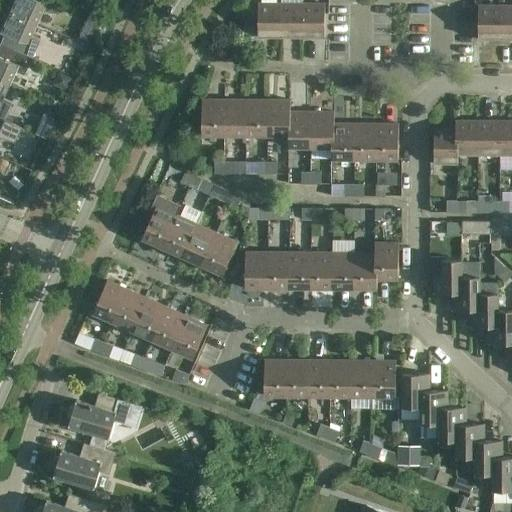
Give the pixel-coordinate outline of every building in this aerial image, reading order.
[(40,0),(4,0),(1,6),(37,22),(43,9),(53,13),(55,8),(59,9),(63,10),(67,10),(71,10),(75,8),(79,5),(81,2),(81,1),(80,0),(43,0),(43,1),(40,0)] [(258,37),(280,38),(280,3),(258,3),(258,37)] [(280,38),(302,38),(302,3),(280,3),(280,38)] [(302,3),(302,38),(325,38),(325,3),(302,3)] [(478,39),(500,40),(500,5),(478,5),(478,39)] [(511,5),(500,5),(500,40),(511,39),(511,5)] [(0,29),(25,41),(20,52),(33,58),(41,40),(31,36),(37,22),(1,6),(0,9),(0,29)] [(0,56),(0,80),(9,84),(15,71),(25,75),(33,58),(20,52),(15,63),(0,56)] [(9,84),(0,80),(0,117),(5,120),(13,102),(3,98),(9,84)] [(202,134),(224,134),(224,98),(202,98),(202,134)] [(246,134),(246,98),(224,98),(224,134),(246,134)] [(268,99),(246,98),(246,134),(268,134),(268,99)] [(268,99),(268,134),(289,134),(289,111),(290,111),(291,99),(268,99)] [(311,111),(290,111),(289,111),(289,134),(288,146),(311,146),(311,111)] [(311,111),(311,146),(332,146),(333,146),(333,122),(334,122),(334,111),(311,111)] [(0,138),(16,143),(23,128),(5,120),(0,117),(0,138)] [(458,155),(478,155),(478,120),(455,120),(455,129),(456,129),(456,155),(458,155)] [(500,155),(500,121),(478,120),(478,155),(500,155)] [(511,155),(511,120),(500,121),(500,155),(511,155)] [(355,122),(334,122),(333,122),(333,146),(332,146),(332,158),(354,158),(355,122)] [(354,158),(376,158),(376,123),(355,122),(354,158)] [(399,123),(376,123),(376,158),(399,158),(399,123)] [(458,164),(458,155),(456,155),(456,129),(455,129),(434,129),(434,164),(458,164)] [(214,172),(224,172),(224,160),(215,160),(214,172)] [(234,161),(224,160),(224,172),(234,173),(234,161)] [(258,172),(268,173),(268,161),(258,161),(258,172)] [(277,161),(268,161),(268,173),(277,173),(277,161)] [(191,185),(196,174),(186,170),(181,180),(191,185)] [(311,183),(311,171),(301,171),(301,182),(311,183)] [(321,171),(311,171),(311,183),(321,183),(321,171)] [(204,178),(196,174),(191,185),(200,189),(205,178),(204,178)] [(344,195),(354,195),(354,184),(344,183),(344,195)] [(386,184),(376,183),(376,195),(386,195),(386,184)] [(354,184),(354,195),(364,195),(364,184),(354,184)] [(229,203),(234,192),(225,188),(220,198),(229,203)] [(243,196),(234,192),(229,203),(238,207),(243,196)] [(151,216),(142,237),(162,246),(177,214),(181,205),(157,194),(148,214),(151,216)] [(456,212),(456,201),(447,201),(446,212),(456,212)] [(466,201),(456,201),(456,212),(467,212),(466,201)] [(500,213),(500,201),(490,201),(490,212),(500,213)] [(510,201),(500,201),(500,213),(510,213),(510,201)] [(259,219),(269,219),(269,206),(259,206),(259,219)] [(269,206),(269,219),(279,219),(279,206),(269,206)] [(302,219),(311,219),(312,207),(302,207),(302,219)] [(321,207),(312,207),(311,219),(321,219),(321,207)] [(345,219),(355,219),(355,207),(345,207),(345,219)] [(365,207),(355,207),(355,219),(365,219),(365,207)] [(385,219),(385,207),(375,207),(375,220),(385,219)] [(177,214),(162,246),(182,255),(197,223),(177,214)] [(480,221),(462,221),(462,231),(462,234),(480,234),(491,234),(491,221),(480,221)] [(197,223),(182,255),(202,264),(217,232),(197,223)] [(237,241),(217,232),(202,264),(222,273),(237,241)] [(376,277),(377,277),(399,277),(399,242),(375,242),(375,252),(376,252),(376,277)] [(268,286),(268,251),(245,251),(245,286),(268,286)] [(289,251),(268,251),(268,286),(289,286),(289,251)] [(311,251),(289,251),(289,286),(311,286),(311,251)] [(333,251),(311,251),(311,286),(333,286),(333,251)] [(354,252),(333,251),(333,286),(354,286),(354,252)] [(375,252),(354,252),(354,286),(377,287),(377,277),(376,277),(376,252),(375,252)] [(462,259),(445,260),(445,256),(429,256),(429,278),(434,278),(435,293),(452,293),(452,292),(461,292),(461,276),(462,276),(462,262),(462,259)] [(511,274),(511,273),(505,266),(498,274),(505,281),(511,274)] [(453,293),(453,310),(471,310),(471,309),(479,309),(479,293),(480,293),(480,276),(462,276),(461,276),(461,292),(453,292),(453,293)] [(113,320),(128,288),(107,279),(93,311),(113,320)] [(133,329),(148,297),(128,288),(113,320),(133,329)] [(471,327),(489,327),(489,326),(497,326),(497,310),(498,310),(498,293),(480,293),(479,293),(479,309),(471,309),(471,310),(471,327)] [(167,306),(148,297),(133,329),(153,338),(167,306)] [(167,306),(153,338),(172,347),(187,315),(167,306)] [(511,309),(498,310),(497,310),(497,326),(489,326),(489,327),(489,343),(507,343),(511,342),(511,309)] [(208,324),(187,315),(172,347),(193,357),(208,324)] [(100,352),(104,341),(95,337),(91,348),(100,352)] [(114,345),(104,341),(100,352),(110,356),(114,345)] [(140,367),(145,356),(136,352),(131,364),(140,367)] [(154,359),(145,356),(140,367),(150,371),(154,359)] [(264,394),(286,394),(287,359),(264,358),(264,394)] [(287,359),(286,394),(308,394),(308,359),(287,359)] [(308,359),(308,394),(330,394),(330,359),(308,359)] [(330,359),(330,394),(352,394),(352,359),(330,359)] [(352,359),(352,394),(374,395),(374,359),(352,359)] [(396,359),(374,359),(374,395),(396,395),(396,359)] [(185,372),(175,368),(172,379),(181,382),(185,372)] [(430,391),(430,390),(430,373),(402,374),(403,407),(421,407),(421,391),(430,391)] [(421,424),(439,424),(439,408),(448,408),(448,407),(448,390),(430,390),(430,391),(421,391),(421,407),(421,424)] [(131,402),(105,394),(101,407),(76,399),(74,406),(72,406),(69,408),(67,414),(68,417),(70,418),(68,425),(109,437),(114,420),(124,424),(131,402)] [(263,401),(254,397),(250,409),(259,412),(263,401)] [(439,424),(439,440),(457,440),(457,424),(466,424),(466,407),(448,407),(448,408),(439,408),(439,424)] [(296,414),(286,410),(282,420),(292,424),(296,414)] [(325,437),(329,426),(320,423),(316,433),(325,437)] [(457,457),(475,457),(475,441),(484,441),(484,440),(484,424),(466,424),(457,424),(457,440),(457,457)] [(338,430),(329,426),(325,437),(334,440),(338,430)] [(359,450),(368,453),(372,443),(363,439),(359,450)] [(475,457),(475,474),(493,474),(494,474),(493,458),(502,458),(502,457),(502,440),(484,440),(484,441),(475,441),(475,457)] [(372,443),(368,453),(377,457),(381,446),(372,443)] [(397,461),(417,462),(417,445),(397,444),(397,461)] [(116,453),(90,445),(86,457),(61,450),(59,457),(57,456),(54,458),(52,465),(53,468),(55,468),(53,475),(94,488),(99,471),(109,474),(116,453)] [(494,474),(493,474),(493,491),(493,503),(511,503),(511,456),(502,457),(502,458),(493,458),(494,474)] [(251,486),(241,511),(275,511),(281,497),(251,486)] [(102,511),(105,504),(75,495),(71,507),(46,500),(44,507),(42,506),(39,508),(38,511),(102,511)]
